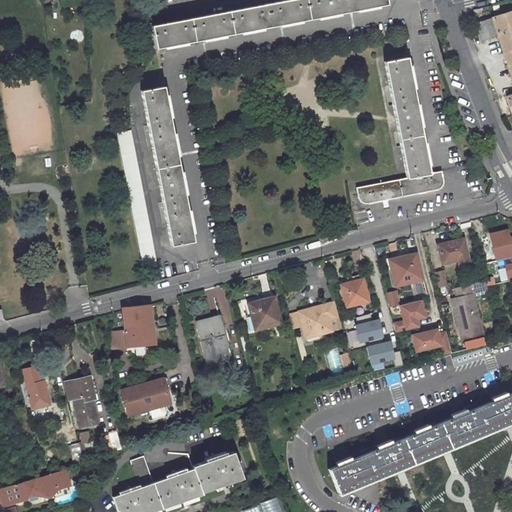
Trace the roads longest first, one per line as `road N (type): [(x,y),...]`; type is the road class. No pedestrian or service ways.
road 1 (residential): [(511,202),(0,333)]
road 2 (residential): [(511,175),(443,5)]
road 3 (unknown): [(108,511),(105,503),(130,456),(245,421)]
